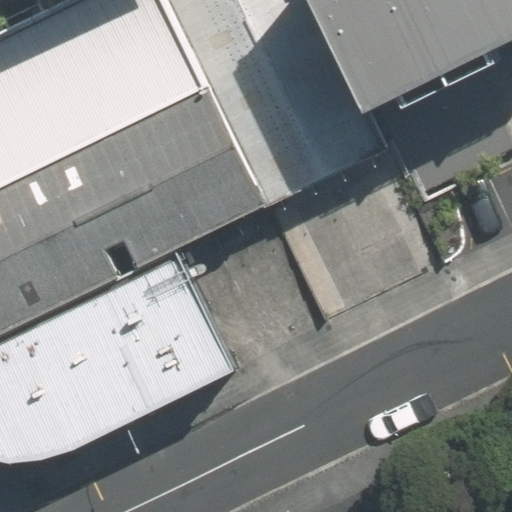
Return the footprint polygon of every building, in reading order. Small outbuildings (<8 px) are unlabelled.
[(0,185),(212,83),(170,0),(72,0),(0,35),(0,185)] [(170,0),(212,83),(272,201),(390,146),(372,109),(316,0),(170,0)] [(511,0),(316,0),(372,109),(511,37),(511,0)] [(272,201),(212,83),(0,185),(0,332),(177,247),(272,201)] [(177,247),(0,332),(0,457),(9,459),(35,458),(55,454),(81,444),(237,370),(177,247)]
